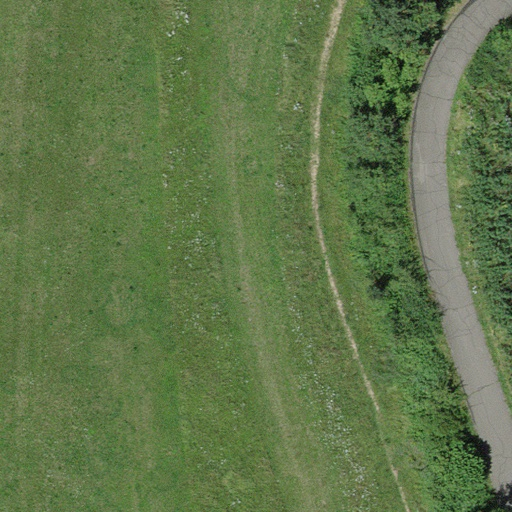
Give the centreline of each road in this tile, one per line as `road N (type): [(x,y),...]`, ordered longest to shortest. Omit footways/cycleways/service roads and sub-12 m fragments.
road 1 (track): [(363,0),(347,15),(330,76),(321,170),(326,223),(425,511)]
road 2 (track): [(511,504),(436,249),(429,190),(438,84),(453,44),(496,0)]
